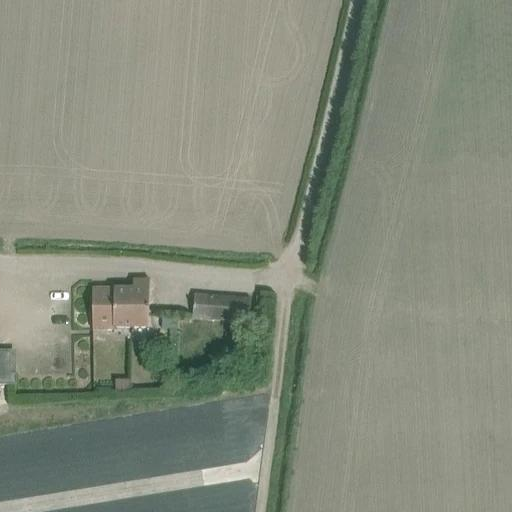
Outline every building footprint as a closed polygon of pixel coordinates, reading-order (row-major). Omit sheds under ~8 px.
[(133,289),(92,290),(93,332),(113,331),(113,329),(148,329),(150,301),(150,281),(133,281),(133,289)] [(7,307),(43,295),(39,283),(3,295),(7,307)] [(251,300),(195,296),(193,320),(250,324),(251,300)] [(266,298),(257,297),(256,306),(266,307),(266,298)] [(0,386),(16,386),(16,352),(0,351),(0,386)] [(130,382),(115,382),(115,394),(130,394),(130,382)]
